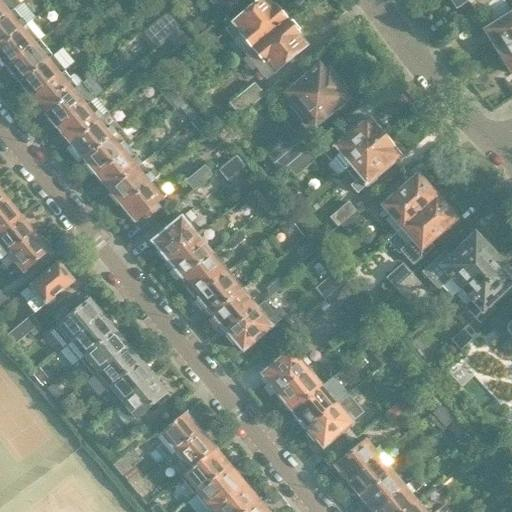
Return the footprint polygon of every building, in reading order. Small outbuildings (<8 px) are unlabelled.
[(4,0),(0,0),(0,20),(13,10),(4,0)] [(261,0),(225,31),(246,55),(286,22),(286,21),(288,15),(280,6),(273,6),(267,0),(261,0)] [(449,0),(455,10),(471,0),(472,0),(479,9),(493,0),(449,0)] [(0,46),(26,25),(30,21),(34,18),(21,2),(13,10),(0,20),(0,46)] [(157,21),(151,25),(164,41),(165,39),(170,36),(178,29),(165,14),(158,20),(157,21)] [(498,53),(500,55),(511,47),(511,15),(485,32),(491,42),(490,47),(495,53),(498,53)] [(292,20),(286,22),(246,55),(267,80),(307,46),(299,36),(300,30),(292,20)] [(38,41),(43,37),(30,21),(26,25),(0,46),(0,62),(4,62),(7,66),(38,41)] [(178,29),(170,36),(165,39),(174,50),(187,40),(178,29)] [(171,79),(216,42),(206,30),(190,43),(162,67),(171,79)] [(38,41),(7,66),(6,67),(7,69),(7,72),(12,78),(16,77),(20,82),(51,56),(38,41)] [(511,47),(500,55),(501,58),(499,60),(503,67),(507,67),(511,74),(511,47)] [(51,56),(20,82),(18,83),(20,85),(19,87),(25,93),(29,93),(33,97),(64,71),(51,56)] [(300,124),(307,132),(314,126),(315,127),(342,104),(341,103),(345,100),(339,93),(342,90),(329,74),(325,77),(318,69),(281,100),(287,108),(294,103),(307,118),(300,124)] [(45,112),(76,87),(81,83),(74,74),(69,78),(64,71),(33,97),(31,98),(33,100),(32,103),(37,109),(42,108),(45,112)] [(170,87),(158,72),(150,78),(163,94),(170,87)] [(58,128),(89,102),(94,98),(81,83),(76,87),(45,112),(44,114),(46,116),(45,118),(50,124),(55,124),(58,128)] [(239,118),(263,98),(253,86),(229,106),(239,118)] [(183,103),(170,87),(163,94),(176,109),(178,107),(183,103)] [(71,143),(102,118),(107,114),(94,98),(89,102),(58,128),(57,129),(58,131),(58,133),(63,140),(67,139),(71,143)] [(196,118),(183,103),(178,107),(191,122),(196,118)] [(84,159),(115,133),(119,129),(107,114),(102,118),(71,143),(69,145),(71,147),(70,149),(76,155),(80,155),(84,159)] [(335,158),(345,170),(386,136),(378,126),(372,126),(365,119),(323,155),(330,162),(335,158)] [(96,174),(128,149),(133,145),(119,129),(115,133),(84,159),(82,160),(84,162),(83,164),(88,171),(93,170),(96,174)] [(386,136),(345,170),(355,182),(351,186),(358,195),(400,158),(393,151),(394,145),(386,136)] [(274,164),(281,172),(299,156),(293,148),(274,164)] [(128,149),(96,174),(95,175),(97,178),(96,180),(101,186),(106,185),(109,190),(140,164),(128,149)] [(311,163),(304,154),(285,169),(293,178),(311,163)] [(225,183),(243,167),(235,157),(216,173),(225,183)] [(123,206),(154,180),(158,177),(152,170),(148,173),(140,164),(109,190),(108,191),(109,193),(109,195),(114,202),(118,201),(123,206)] [(194,192),(212,177),(204,167),(186,183),(194,192)] [(436,199),(417,177),(406,186),(406,185),(389,200),(391,202),(381,210),(389,219),(392,216),(402,228),(436,199)] [(156,205),(167,196),(172,191),(166,185),(161,189),(154,180),(123,206),(121,207),(123,209),(121,211),(127,218),(130,218),(134,223),(144,214),(147,218),(159,208),(156,205)] [(259,187),(251,193),(258,202),(266,196),(259,187)] [(436,199),(402,228),(412,239),(400,250),(413,265),(432,248),(429,245),(435,239),(435,240),(444,232),(443,231),(455,221),(436,199)] [(5,200),(0,203),(0,233),(19,217),(5,200)] [(336,230),(339,227),(354,214),(347,205),(328,221),(336,230)] [(354,214),(339,227),(347,237),(362,224),(354,214)] [(155,251),(165,263),(196,238),(186,226),(190,223),(184,216),(152,243),(157,249),(155,251)] [(0,261),(7,256),(34,234),(19,217),(0,233),(0,261)] [(34,234),(7,256),(0,261),(0,265),(4,270),(13,262),(22,273),(48,252),(34,234)] [(196,238),(165,263),(179,281),(210,255),(196,238)] [(450,279),(460,290),(495,257),(483,244),(479,248),(471,240),(459,251),(459,250),(448,260),(443,254),(422,274),(436,290),(448,279),(449,280),(450,279)] [(210,255),(179,281),(195,299),(225,274),(210,255)] [(495,257),(460,290),(470,300),(468,301),(470,303),(468,305),(476,314),(487,304),(488,306),(500,295),(499,294),(511,283),(502,274),(506,270),(495,257)] [(34,314),(73,282),(57,264),(19,295),(34,314)] [(385,280),(393,290),(409,276),(401,266),(385,280)] [(225,274),(195,299),(209,317),(240,292),(225,274)] [(317,289),(325,299),(343,285),(334,275),(317,289)] [(409,276),(393,290),(402,300),(418,285),(409,276)] [(265,293),(269,298),(279,290),(274,285),(265,293)] [(240,292),(209,317),(224,335),(255,310),(240,292)] [(66,346),(101,317),(85,297),(76,305),(79,308),(53,330),(66,346)] [(511,304),(511,303),(489,324),(502,338),(507,333),(511,338),(511,304)] [(255,310),(224,335),(234,347),(237,345),(242,351),(274,324),(268,317),(264,321),(255,310)] [(14,346),(38,325),(31,316),(6,336),(14,346)] [(83,357),(114,332),(113,331),(114,327),(110,322),(106,323),(101,317),(66,346),(78,361),(83,357)] [(455,337),(464,347),(480,332),(471,322),(455,337)] [(114,332),(83,357),(96,372),(127,347),(122,341),(123,338),(119,333),(115,333),(114,332)] [(372,332),(361,341),(367,348),(378,339),(372,332)] [(127,347),(96,372),(109,388),(140,363),(141,360),(137,354),(133,355),(127,347)] [(264,384),(274,395),(305,370),(296,359),(300,355),(294,349),(262,376),(267,381),(264,384)] [(140,363),(109,388),(122,404),(118,406),(118,407),(153,378),(149,374),(150,370),(145,365),(142,365),(140,363)] [(305,370),(274,395),(289,413),(320,388),(305,370)] [(160,405),(169,398),(153,378),(118,407),(132,422),(157,402),(160,405)] [(46,389),(55,400),(62,394),(53,383),(46,389)] [(320,388),(289,413),(304,431),(335,406),(320,388)] [(408,408),(401,400),(383,415),(390,424),(408,408)] [(335,406),(304,431),(315,444),(317,442),(322,448),(354,421),(348,414),(345,417),(335,406)] [(442,406),(431,415),(443,431),(455,421),(442,406)] [(184,414),(159,435),(174,453),(197,434),(192,428),(194,425),(188,417),(187,419),(184,416),(185,415),(184,414)] [(448,428),(458,441),(466,434),(456,422),(448,428)] [(203,441),(197,434),(174,453),(188,470),(213,450),(211,448),(213,447),(206,439),(203,441)] [(334,467),(348,484),(379,458),(365,441),(334,467)] [(116,446),(109,452),(114,458),(121,452),(116,446)] [(213,451),(213,450),(188,470),(180,478),(194,495),(211,482),(220,482),(231,473),(229,471),(230,469),(228,468),(228,465),(223,460),(220,460),(220,457),(218,457),(214,452),(215,452),(214,450),(213,451)] [(140,460),(132,451),(114,466),(122,475),(130,468),(140,460)] [(379,458),(348,484),(360,499),(391,473),(379,458)] [(122,475),(121,475),(126,481),(135,473),(130,468),(122,475)] [(126,481),(131,487),(140,480),(135,473),(126,481)] [(233,475),(231,473),(220,482),(211,482),(194,495),(207,511),(210,511),(226,499),(234,499),(245,490),(244,488),(244,487),(242,486),(243,483),(238,477),(235,477),(234,475),(233,475)] [(391,473),(360,499),(371,511),(375,511),(404,489),(391,473)] [(140,480),(131,487),(136,494),(146,486),(140,480)] [(404,489),(375,511),(407,511),(417,504),(404,489)] [(247,492),(245,490),(234,499),(226,499),(210,511),(254,511),(260,507),(259,506),(259,504),(257,503),(257,501),(252,495),(249,495),(249,492),(247,492)] [(165,511),(158,502),(149,509),(150,511),(165,511)]
